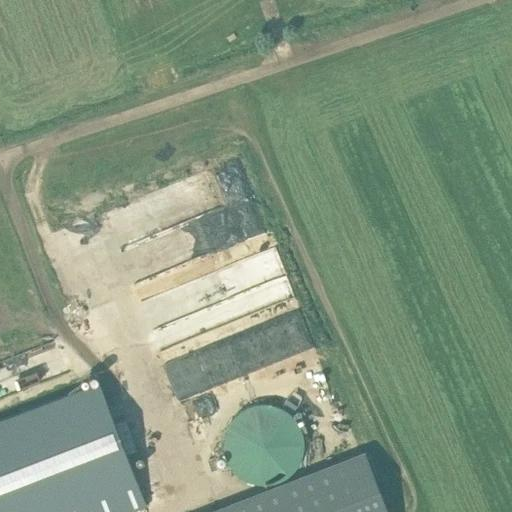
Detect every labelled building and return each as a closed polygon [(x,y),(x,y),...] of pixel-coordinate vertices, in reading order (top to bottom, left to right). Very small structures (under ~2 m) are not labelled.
[(179,222),(192,259),(267,232),(254,196),(179,222)] [(58,343),(0,361),(0,401),(15,397),(18,406),(45,397),(41,383),(68,375),(58,343)] [(0,511),(125,511),(147,504),(100,382),(0,420),(0,511)] [(222,439),(222,443),(222,446),(222,450),(223,453),(224,456),(226,460),(227,463),(229,466),(231,469),(234,471),(236,474),(239,476),(242,478),(245,479),(248,481),(252,482),(255,483),(259,483),(262,483),(266,483),(269,482),(273,482),(276,481),(279,479),(283,478),(286,476),(288,474),(291,471),(293,469),(296,466),(297,463),(299,460),(300,456),(301,453),(302,450),(303,446),(303,443),(303,439),(302,436),(302,432),(300,429),(299,425),(297,422),(296,419),(293,417),(291,414),(288,412),(286,409),(283,408),(279,406),(276,405),(273,403),(269,403),(266,402),(262,402),(259,402),(255,403),(252,403),(248,405),(245,406),(242,407),(239,409),(236,412),(234,414),(231,417),(229,419),(227,422),(226,425),(224,429),(223,432),(222,436),(222,439)] [(205,511),(386,511),(363,451),(205,511)]
